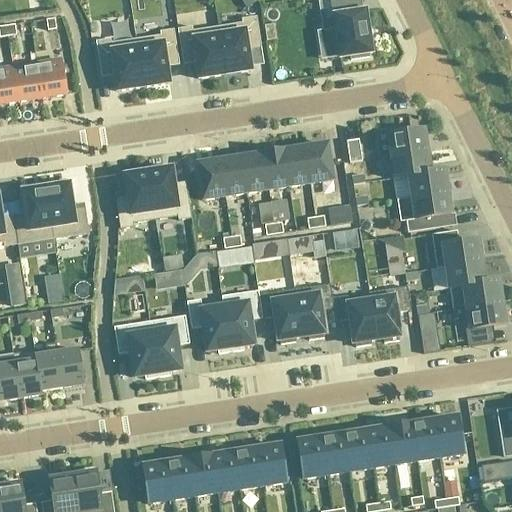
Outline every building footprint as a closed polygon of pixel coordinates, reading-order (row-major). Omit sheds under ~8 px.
[(347,17),(344,0),(317,4),(322,35),(335,33),(339,61),(349,59),(350,63),(368,60),(368,56),(371,56),(364,14),(347,17)] [(241,26),(216,30),(224,78),(250,74),(247,53),(260,51),(255,20),(240,22),(241,26)] [(55,33),(54,22),(45,23),(46,34),(55,33)] [(15,39),(14,28),(5,29),(7,40),(15,39)] [(198,82),(224,78),(216,30),(192,34),(191,30),(176,32),(181,63),(195,61),(198,82)] [(135,43),(142,91),(168,87),(165,66),(178,64),(174,33),(159,35),(159,39),(135,43)] [(142,91),(135,43),(110,46),(109,42),(95,45),(99,76),(113,74),(116,95),(142,91)] [(36,67),(42,102),(65,98),(60,63),(36,67)] [(12,71),(18,106),(42,102),(36,67),(12,71)] [(12,71),(0,72),(0,108),(18,106),(12,71)] [(391,161),(426,155),(422,133),(387,138),(391,161)] [(345,145),(349,167),(361,165),(358,143),(345,145)] [(326,148),(304,151),(310,188),(332,184),(326,148)] [(310,188),(304,151),(283,154),(288,191),(310,188)] [(261,158),(267,194),(288,191),(283,154),(261,158)] [(426,155),(391,161),(394,182),(443,174),(429,176),(426,155)] [(364,160),(366,174),(388,172),(386,157),(364,160)] [(240,161),(246,197),(267,194),(261,158),(240,161)] [(224,201),(246,197),(240,161),(219,164),(224,201)] [(202,204),(224,201),(219,164),(196,168),(202,204)] [(146,171),(154,223),(177,220),(177,224),(190,222),(186,190),(174,192),(171,171),(163,173),(162,169),(146,171)] [(132,227),(154,223),(146,171),(130,174),(131,177),(123,179),(126,200),(114,201),(119,233),(132,231),(132,227)] [(411,201),(446,196),(443,174),(394,182),(394,183),(408,181),(411,201)] [(363,178),(351,180),(352,188),(364,186),(363,178)] [(46,190),(44,190),(52,243),(88,238),(84,211),(72,213),(67,183),(53,185),(54,189),(46,190)] [(17,249),(52,243),(44,190),(42,191),(35,192),(34,188),(20,190),(24,220),(13,222),(17,249)] [(431,221),(450,218),(446,196),(411,201),(414,223),(405,224),(407,237),(432,233),(431,221)] [(366,200),(354,202),(355,210),(367,208),(366,200)] [(17,249),(13,222),(1,224),(0,218),(0,247),(2,247),(3,251),(17,249)] [(316,231),(325,230),(323,220),(315,221),(316,231)] [(308,233),(316,231),(315,221),(306,222),(308,233)] [(280,226),(272,227),(274,238),(282,237),(280,226)] [(274,238),(272,227),(263,229),(265,239),(274,238)] [(435,271),(445,270),(480,265),(477,243),(458,246),(456,234),(430,238),(432,250),(435,271)] [(232,251),(240,250),(239,239),(230,241),(232,251)] [(232,251),(230,241),(222,242),(223,252),(232,251)] [(480,265),(445,270),(448,292),(497,285),(497,284),(483,286),(480,265)] [(416,275),(404,277),(405,285),(417,283),(416,275)] [(497,285),(448,292),(448,293),(462,291),(465,310),(460,311),(461,312),(501,306),(497,285)] [(329,288),(293,294),(300,341),(307,340),(308,344),(323,342),(322,338),(324,337),(321,314),(333,312),(331,302),(329,288)] [(396,317),(410,314),(407,296),(406,291),(369,296),(376,344),(382,343),(383,347),(398,344),(397,340),(399,340),(396,317)] [(244,300),(222,304),(229,350),(252,346),(249,322),(261,320),(258,299),(257,293),(243,295),(244,300)] [(294,342),(300,341),(293,294),(258,299),(261,320),(261,323),(273,321),(277,345),(279,344),(279,348),(294,346),(294,342)] [(346,300),(331,302),(333,312),(335,326),(348,324),(352,347),(354,347),(355,351),(370,349),(369,345),(376,344),(369,296),(367,297),(368,300),(347,304),(346,300)] [(229,350),(222,304),(200,307),(199,302),(185,304),(190,331),(202,329),(205,353),(229,350)] [(464,334),(504,328),(501,306),(461,312),(451,314),(452,322),(462,320),(464,334)] [(427,309),(415,311),(416,319),(428,317),(427,309)] [(61,312),(49,314),(50,322),(62,320),(61,312)] [(40,315),(28,317),(29,325),(41,323),(40,315)] [(29,325),(28,317),(16,319),(17,327),(29,325)] [(171,328),(149,331),(157,381),(169,379),(169,375),(180,374),(176,349),(188,348),(184,320),(170,322),(171,328)] [(432,322),(417,324),(420,341),(434,338),(432,322)] [(144,383),(157,381),(149,331),(127,334),(126,329),(112,331),(117,358),(129,357),(133,381),(144,379),(144,383)] [(46,358),(35,359),(40,395),(62,392),(56,356),(55,347),(44,348),(46,358)] [(78,353),(56,356),(62,392),(83,388),(78,353)] [(41,399),(40,395),(35,359),(34,354),(12,357),(19,402),(41,399)] [(0,405),(19,402),(12,357),(2,359),(4,368),(0,368),(0,405)] [(433,424),(439,462),(462,458),(456,420),(433,424)] [(433,424),(410,427),(416,465),(439,462),(433,424)] [(394,469),(416,465),(410,427),(388,430),(388,431),(394,469)] [(511,429),(499,431),(503,460),(511,458),(511,429)] [(371,472),(394,469),(388,431),(365,434),(371,472)] [(343,438),(349,476),(371,472),(365,434),(343,438)] [(349,476),(343,438),(320,441),(326,479),(349,476)] [(326,479),(320,441),(297,445),(303,483),(326,479)] [(279,449),(256,452),(261,490),(285,487),(279,449)] [(233,456),(239,494),(261,490),(256,452),(233,456)] [(233,456),(211,459),(217,497),(239,494),(233,456)] [(217,497),(211,459),(188,462),(194,501),(217,497)] [(171,504),(194,501),(188,462),(165,466),(171,504)] [(511,481),(511,470),(511,465),(480,469),(482,486),(511,481)] [(171,504),(165,466),(142,470),(148,508),(171,504)] [(79,478),(71,479),(76,511),(112,511),(110,495),(98,497),(95,476),(92,476),(91,473),(78,475),(79,478)] [(76,511),(71,479),(48,483),(51,504),(39,506),(40,511),(76,511)] [(3,490),(0,490),(0,511),(34,511),(34,507),(22,509),(19,487),(16,488),(16,484),(2,486),(3,490)] [(421,500),(409,502),(411,510),(423,508),(421,500)] [(457,501),(445,503),(446,511),(458,509),(457,501)] [(437,511),(446,511),(445,503),(433,505),(434,511),(437,511)]
